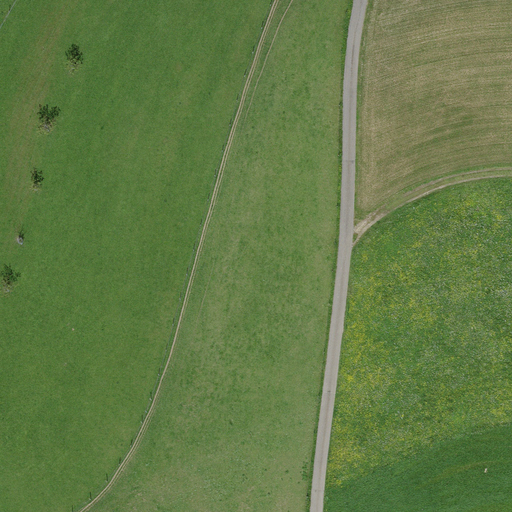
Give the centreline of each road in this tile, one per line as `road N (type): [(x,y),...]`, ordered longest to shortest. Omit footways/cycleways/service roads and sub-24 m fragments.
road 1 (residential): [(318,511),(369,0)]
road 2 (track): [(511,155),(420,173),(348,242)]
